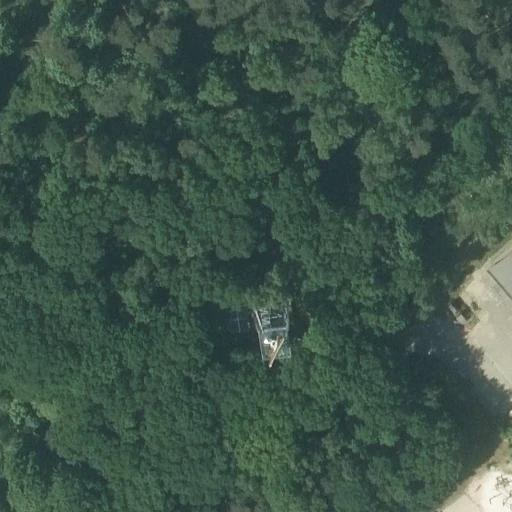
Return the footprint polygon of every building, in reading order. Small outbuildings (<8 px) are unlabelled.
[(511,244),(487,266),(511,294),(511,244)] [(254,294),(258,320),(285,316),(281,290),(254,294)] [(227,292),(229,329),(249,329),(248,291),(227,292)] [(202,295),(203,331),(213,331),(212,295),(202,295)] [(192,349),(209,349),(209,339),(192,339),(192,349)]
